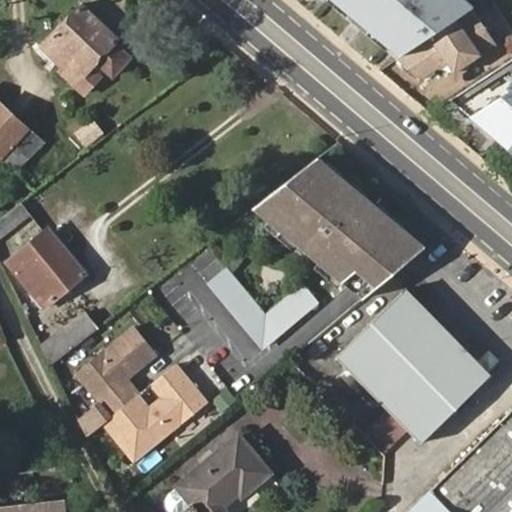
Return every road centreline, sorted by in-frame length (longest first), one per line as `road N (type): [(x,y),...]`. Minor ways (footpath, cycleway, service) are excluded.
road 1 (secondary): [(237,0),(511,236)]
road 2 (unknown): [(394,511),(511,398)]
